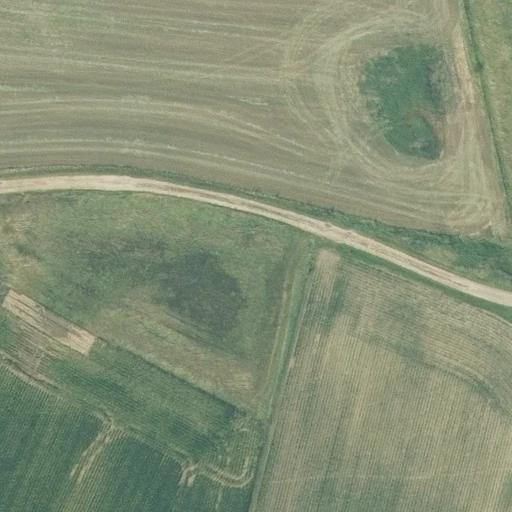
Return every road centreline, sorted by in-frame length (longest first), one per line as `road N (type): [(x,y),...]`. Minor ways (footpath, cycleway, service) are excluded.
road 1 (track): [(299,227),(152,189),(92,182),(0,187)]
road 2 (track): [(511,304),(299,227)]
